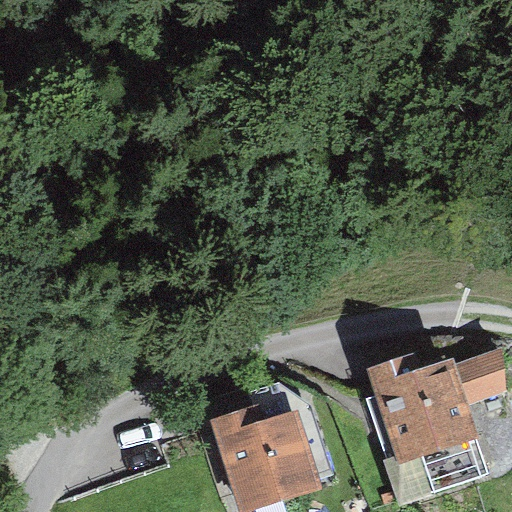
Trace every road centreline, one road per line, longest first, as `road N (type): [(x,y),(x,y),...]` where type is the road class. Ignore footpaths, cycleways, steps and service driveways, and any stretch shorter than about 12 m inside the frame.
road 1 (track): [(511,318),(426,312),(291,345),(150,394),(66,446),(31,511)]
road 2 (track): [(221,369),(0,351)]
